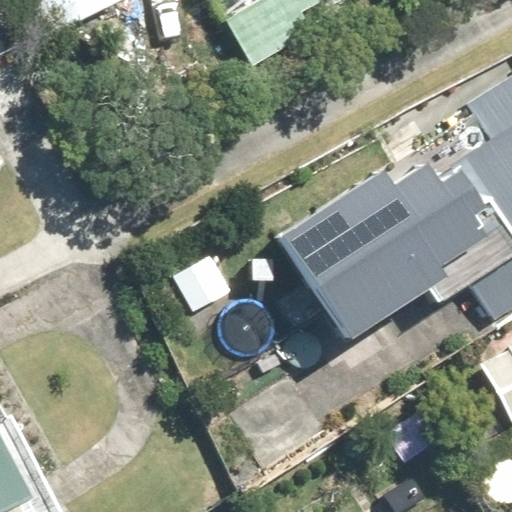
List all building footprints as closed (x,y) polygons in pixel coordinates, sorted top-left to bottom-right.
[(18,0),(38,39),(114,0),(113,0),(18,0)] [(247,0),(216,18),(244,65),(301,30),(290,12),(311,0),(247,0)] [(0,25),(0,46),(8,43),(0,25)] [(484,134),(361,217),(421,306),(461,279),(487,320),(511,303),(511,75),(466,105),(484,134)] [(239,273),(217,241),(163,279),(185,311),(239,273)] [(346,303),(323,263),(245,309),(268,349),(346,303)] [(306,329),(277,347),(292,372),(321,353),(306,329)] [(500,351),(473,365),(502,423),(511,418),(511,338),(498,346),(500,351)] [(0,506),(16,499),(0,463),(0,506)]
